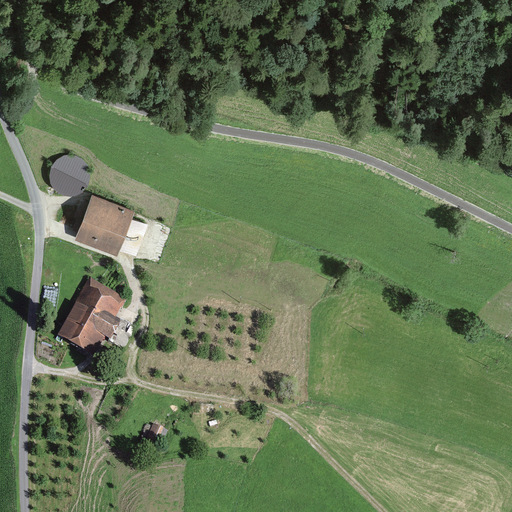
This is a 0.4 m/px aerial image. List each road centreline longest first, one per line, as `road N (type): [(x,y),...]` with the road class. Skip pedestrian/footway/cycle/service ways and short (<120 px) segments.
road 1 (unclassified): [(511,231),(356,156),(184,121),(54,76),(28,46),(22,0)]
road 2 (unclassified): [(26,511),(24,387),(41,212),(0,108)]
road 3 (track): [(380,511),(298,430),(259,408),(26,366)]
